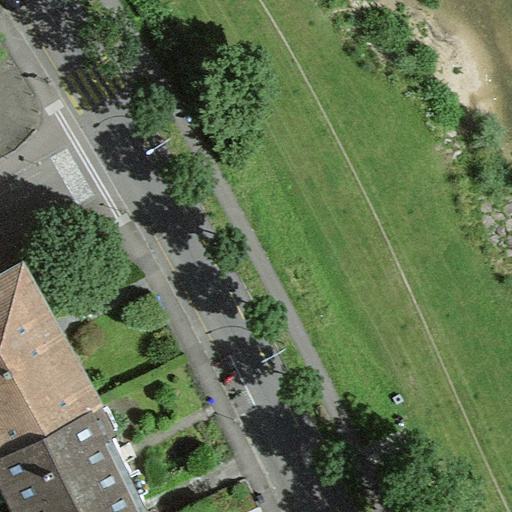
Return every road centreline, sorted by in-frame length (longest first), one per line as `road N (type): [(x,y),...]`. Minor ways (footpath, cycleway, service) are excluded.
road 1 (tertiary): [(329,511),(271,383),(136,136)]
road 2 (tertiary): [(136,136),(46,0)]
road 3 (residential): [(136,136),(0,213)]
